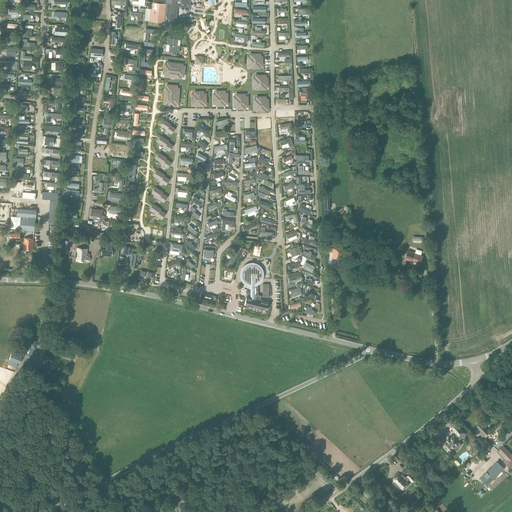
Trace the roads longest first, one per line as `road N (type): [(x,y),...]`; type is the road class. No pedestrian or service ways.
road 1 (unclassified): [(373,349),(141,292),(0,279)]
road 2 (unclassified): [(47,511),(373,349)]
road 3 (unclassified): [(307,511),(471,385)]
